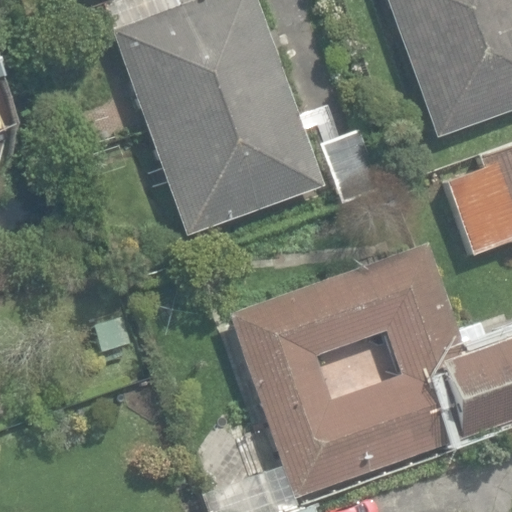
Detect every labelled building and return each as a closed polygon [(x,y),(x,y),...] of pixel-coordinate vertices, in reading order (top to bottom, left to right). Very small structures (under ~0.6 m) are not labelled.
[(124,0),(98,9),(179,235),(315,187),(248,0),(194,0),(172,8),(169,0),(124,0)] [(511,0),(378,0),(430,138),(511,107),(511,0)] [(71,17),(78,39),(102,31),(95,8),(71,17)] [(313,146),(335,206),(373,192),(351,132),(313,146)] [(436,184),(464,256),(503,241),(507,253),(511,251),(511,142),(471,159),(475,169),(436,184)] [(511,329),(478,341),(471,323),(450,331),(419,243),(219,314),(285,499),(511,417),(511,329)] [(87,328),(94,355),(122,347),(115,321),(87,328)] [(197,490),(204,511),(273,511),(278,510),(264,468),(197,490)]
